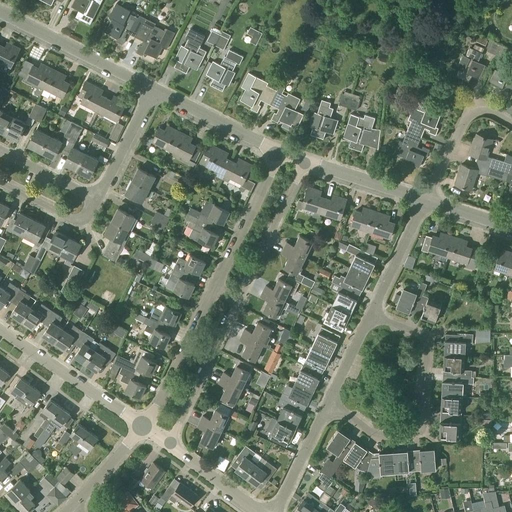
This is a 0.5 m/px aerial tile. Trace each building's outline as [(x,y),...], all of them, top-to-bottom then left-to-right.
[(73,0),(71,7),(78,10),(74,17),(90,25),(102,0),(73,0)] [(475,7),(470,13),(476,19),(482,13),(475,7)] [(135,37),(142,23),(144,18),(139,15),(136,20),(132,18),(134,15),(121,9),(116,20),(112,18),(105,33),(117,39),(115,42),(122,45),(126,38),(124,37),(126,33),(135,37)] [(142,23),(135,37),(142,41),(144,42),(142,46),(140,45),(136,52),(143,55),(144,52),(156,58),(162,47),(166,50),(173,35),(174,32),(167,29),(166,31),(165,31),(153,25),(152,28),(142,23)] [(253,35),(257,29),(251,26),(248,33),(253,35)] [(199,48),(201,44),(205,36),(190,29),(186,37),(188,39),(184,47),(181,45),(174,59),(177,60),(174,67),(186,73),(189,66),(197,70),(204,57),(207,52),(199,48)] [(215,45),(220,35),(212,31),(207,41),(215,45)] [(224,50),(229,39),(220,35),(215,45),(224,50)] [(496,55),(500,45),(490,40),(486,49),(488,49),(487,51),(496,55)] [(510,55),(511,50),(511,49),(509,49),(509,48),(490,40),(500,45),(496,55),(504,59),(507,53),(510,55)] [(0,61),(11,67),(20,49),(7,42),(4,47),(0,44),(0,61)] [(480,79),(486,66),(478,62),(482,53),(469,47),(465,57),(462,55),(456,69),(459,70),(456,77),(469,83),(472,76),(480,79)] [(212,61),(206,75),(213,79),(210,85),(222,91),(225,85),(228,86),(235,73),(232,71),(236,63),(239,64),(243,56),(230,50),(226,57),(224,56),(220,65),(212,61)] [(367,53),(364,56),(365,60),(369,62),(372,62),(374,59),(374,55),(371,53),(367,53)] [(44,88),(53,69),(41,63),(38,68),(33,65),(26,79),(24,82),(31,85),(32,82),(44,88)] [(511,66),(506,64),(502,73),(494,70),(488,83),(496,87),(493,94),(505,99),(508,92),(511,94),(511,93),(511,66)] [(62,97),(69,83),(64,81),(66,76),(53,69),(44,88),(41,94),(48,98),(51,92),(62,97)] [(269,105),(276,91),(266,86),(268,83),(255,77),(256,77),(249,73),(241,87),(245,89),(240,100),(251,106),(250,109),(257,113),(260,106),(259,105),(261,101),(262,102),(269,105)] [(276,91),(269,105),(279,110),(277,114),(274,112),(270,119),(279,124),(280,121),(291,126),(298,112),(294,110),(300,99),(288,93),(287,96),(282,93),(284,89),(287,84),(291,83),(292,80),(291,76),(285,74),(279,86),(276,91)] [(99,112),(106,98),(100,95),(103,91),(90,84),(90,83),(86,81),(79,95),(77,97),(82,99),(81,103),(99,112)] [(347,108),(352,94),(345,92),(344,94),(342,94),(339,105),(347,108)] [(352,94),(347,108),(357,110),(360,99),(359,99),(360,96),(352,94)] [(117,121),(126,102),(113,96),(111,101),(106,98),(99,112),(117,121)] [(329,107),(331,103),(322,100),(320,104),(317,113),(314,112),(309,127),(312,128),(310,135),(323,139),(326,132),(333,135),(338,120),(330,118),(333,109),(329,107)] [(41,106),(35,104),(29,117),(34,120),(41,106)] [(41,106),(34,120),(40,123),(47,109),(41,106)] [(62,106),(58,114),(63,116),(64,117),(68,109),(67,108),(62,106)] [(435,135),(438,128),(435,127),(440,115),(426,109),(424,113),(413,108),(407,121),(410,122),(406,132),(421,138),(425,128),(429,130),(428,133),(435,135)] [(0,131),(5,134),(13,117),(15,114),(9,111),(8,112),(6,114),(0,111),(0,110),(0,131)] [(364,119),(358,117),(350,114),(348,124),(347,124),(343,138),(350,140),(348,147),(361,152),(364,145),(378,149),(381,129),(372,129),(375,118),(365,115),(364,119)] [(13,117),(5,134),(18,140),(26,124),(13,117)] [(65,135),(70,138),(77,124),(72,122),(65,135)] [(77,124),(70,138),(76,141),(83,128),(82,127),(77,124)] [(170,150),(179,132),(167,125),(164,131),(159,128),(153,139),(149,137),(145,145),(149,146),(152,141),(170,150)] [(114,127),(109,138),(115,141),(121,130),(114,127)] [(41,152),(49,135),(36,129),(28,146),(41,152)] [(179,132),(170,150),(182,157),(180,161),(193,166),(202,149),(190,143),(192,138),(179,132)] [(417,147),(421,138),(406,132),(402,143),(399,141),(394,153),(406,158),(404,162),(419,168),(424,155),(427,157),(429,149),(422,147),(421,149),(417,147)] [(107,140),(95,134),(92,139),(104,146),(107,140)] [(508,173),(511,164),(487,157),(492,140),(476,134),(469,155),(478,158),(476,163),(489,167),(508,173)] [(49,135),(41,152),(53,159),(57,150),(62,142),(49,135)] [(222,179),(231,161),(226,159),(228,154),(209,144),(200,162),(218,172),(216,176),(222,179)] [(85,153),(73,147),(64,164),(76,170),(85,153)] [(89,177),(98,160),(85,153),(76,170),(89,177)] [(231,161),(222,179),(228,182),(230,177),(242,183),(241,186),(251,191),(255,184),(245,179),(252,165),(239,159),(236,164),(231,161)] [(487,176),(489,167),(476,163),(474,169),(461,164),(454,186),(471,191),(477,173),(487,176)] [(148,189),(155,177),(138,168),(132,181),(148,189)] [(185,185),(188,179),(171,171),(168,177),(185,185)] [(142,202),(148,189),(132,181),(125,194),(142,202)] [(321,213),(326,198),(320,197),(322,192),(308,187),(303,202),(299,201),(296,208),(300,209),(301,207),(321,213)] [(340,219),(347,200),(333,195),(331,200),(326,198),(321,213),(340,219)] [(359,196),(355,205),(361,207),(364,198),(359,196)] [(188,213),(212,224),(214,219),(224,224),(230,212),(229,211),(233,202),(226,199),(222,208),(214,204),(206,200),(201,212),(191,207),(188,213)] [(0,223),(0,224),(9,207),(0,202),(0,223)] [(153,217),(167,224),(170,218),(174,211),(167,208),(164,215),(156,211),(153,217)] [(371,231),(377,212),(363,208),(362,212),(356,210),(351,225),(371,231)] [(128,229),(134,217),(117,209),(111,221),(128,229)] [(390,238),(394,223),(389,221),(390,216),(377,212),(371,231),(390,238)] [(24,236),(32,219),(19,213),(14,224),(10,222),(6,230),(10,232),(11,230),(24,236)] [(209,230),(212,224),(188,213),(185,219),(195,224),(189,237),(197,241),(198,239),(204,243),(201,250),(208,253),(211,246),(213,247),(219,235),(209,230)] [(164,229),(167,224),(153,217),(151,223),(161,228),(164,229)] [(45,226),(32,219),(24,236),(36,242),(34,245),(39,247),(44,238),(39,236),(45,226)] [(130,231),(128,229),(111,221),(105,234),(113,238),(103,255),(115,261),(118,256),(130,231)] [(336,230),(333,237),(340,239),(342,233),(336,230)] [(60,254),(68,238),(56,231),(47,248),(60,254)] [(423,244),(421,250),(427,252),(428,250),(440,254),(440,257),(440,259),(446,261),(448,257),(454,237),(440,232),(439,238),(433,236),(432,238),(426,236),(425,238),(423,244)] [(286,243),(284,248),(305,258),(310,249),(312,243),(313,242),(300,236),(294,247),(286,243)] [(474,269),(480,251),(466,246),(468,241),(454,237),(448,257),(467,263),(465,266),(474,269)] [(81,244),(68,238),(60,254),(67,258),(64,263),(70,266),(73,261),(72,261),(81,244)] [(349,268),(368,277),(377,258),(358,249),(349,244),(346,251),(355,255),(349,268)] [(284,248),(282,253),(290,257),(284,268),(291,271),(288,277),(301,283),(310,287),(313,288),(314,286),(316,282),(304,276),(298,273),(299,271),(301,267),(305,258),(284,248)] [(511,252),(501,249),(494,269),(510,274),(509,278),(511,278),(511,252)] [(135,256),(145,261),(148,262),(151,256),(144,253),(141,252),(138,250),(135,256)] [(29,271),(36,258),(30,255),(23,268),(29,271)] [(174,269),(187,275),(190,270),(200,274),(206,262),(190,255),(187,261),(179,257),(174,269)] [(36,258),(29,271),(34,274),(41,261),(36,258)] [(15,264),(12,269),(19,273),(22,268),(15,264)] [(74,267),(68,277),(79,282),(84,272),(79,269),(74,267)] [(360,295),(368,277),(349,268),(345,277),(341,275),(340,278),(335,276),(332,282),(341,286),(360,295)] [(185,280),(187,275),(174,269),(169,279),(177,283),(173,290),(189,297),(195,285),(185,280)] [(328,280),(331,274),(321,269),(318,276),(328,280)] [(284,301),(288,293),(293,296),(299,283),(287,277),(285,282),(279,279),(274,290),(266,286),(263,291),(284,301)] [(67,294),(74,281),(68,278),(61,291),(64,292),(67,294)] [(12,302),(20,289),(10,282),(5,290),(0,287),(0,307),(1,308),(7,299),(12,302)] [(416,293),(403,288),(396,308),(416,315),(423,296),(427,285),(421,282),(416,293)] [(313,288),(311,293),(320,297),(323,290),(318,288),(314,286),(313,288)] [(351,314),(360,295),(341,286),(332,305),(351,314)] [(22,322),(31,308),(25,304),(31,296),(20,289),(12,302),(17,305),(11,315),(22,322)] [(263,291),(261,296),(269,300),(263,311),(278,318),(284,307),(284,308),(286,309),(289,303),(287,302),(284,301),(263,291)] [(311,294),(308,300),(315,304),(318,298),(311,294)] [(434,322),(442,303),(423,296),(416,315),(434,322)] [(90,301),(86,307),(96,313),(100,307),(90,301)] [(44,323),(52,311),(42,304),(37,312),(31,308),(22,322),(33,329),(39,320),(44,323)] [(81,319),(87,309),(79,304),(72,314),(81,319)] [(150,319),(163,325),(166,320),(176,325),(181,313),(166,305),(163,311),(155,308),(150,319)] [(351,314),(332,305),(329,311),(324,309),(322,315),(324,316),(321,322),(342,332),(351,314)] [(54,343),(63,329),(57,325),(63,318),(52,311),(44,323),(49,327),(43,336),(54,343)] [(161,331),(163,325),(150,319),(146,317),(139,314),(138,313),(135,319),(143,323),(147,325),(144,330),(152,334),(149,340),(165,348),(171,336),(161,331)] [(113,322),(107,332),(112,335),(115,331),(122,337),(127,330),(113,322)] [(267,342),(273,330),(270,329),(258,323),(252,333),(245,330),(242,335),(262,344),(263,345),(270,348),(271,345),(267,342)] [(76,344),(84,332),(74,325),(69,333),(63,329),(54,343),(65,350),(71,341),(76,344)] [(288,338),(289,335),(291,331),(284,328),(281,335),(288,338)] [(331,355),(340,337),(321,328),(312,346),(331,355)] [(476,336),(490,337),(490,329),(476,328),(476,336)] [(95,350),(89,347),(94,339),(84,332),(76,344),(81,348),(75,357),(85,364),(95,350)] [(444,355),(465,357),(466,343),(473,343),(473,334),(466,334),(466,336),(445,334),(444,355)] [(263,345),(262,344),(242,335),(240,340),(247,344),(242,354),(255,361),(263,345)] [(108,366),(116,353),(100,342),(95,350),(85,364),(96,372),(103,362),(108,366)] [(322,374),(331,355),(312,346),(303,364),(322,374)] [(125,369),(139,376),(142,370),(151,375),(157,363),(150,360),(153,354),(139,348),(137,354),(134,360),(131,358),(130,361),(118,355),(114,364),(120,367),(122,368),(125,369)] [(273,350),(269,360),(276,363),(281,354),(281,353),(273,350)] [(464,370),(465,357),(444,355),(443,376),(463,377),(474,378),(474,377),(471,377),(472,370),(464,370)] [(313,392),(322,374),(303,364),(294,383),(296,384),(313,392)] [(242,388),(250,372),(236,366),(231,377),(223,373),(221,378),(242,388)] [(0,367),(0,386),(2,385),(1,385),(9,374),(0,367)] [(136,381),(139,376),(125,369),(122,368),(119,373),(123,375),(120,381),(128,384),(125,391),(140,398),(146,386),(136,381)] [(474,378),(463,377),(443,376),(441,396),(462,397),(463,383),(473,384),(474,378)] [(15,408),(30,386),(20,378),(12,389),(18,393),(15,398),(16,398),(11,405),(15,408)] [(233,408),(242,388),(221,378),(218,383),(226,387),(221,398),(219,402),(233,408)] [(305,410),(313,392),(296,384),(294,383),(288,396),(283,394),(281,399),(286,401),(305,410)] [(30,386),(15,408),(21,412),(26,406),(30,408),(33,404),(32,404),(40,393),(30,386)] [(254,398),(251,397),(248,403),(249,403),(255,406),(259,397),(256,395),(254,398)] [(461,417),(462,397),(441,396),(440,416),(461,417)] [(283,408),(277,420),(296,429),(305,410),(286,401),(281,399),(278,405),(283,408)] [(42,411),(39,415),(45,419),(41,426),(44,429),(45,429),(60,407),(50,400),(42,411)] [(60,407),(45,429),(49,432),(54,425),(59,429),(70,414),(60,407)] [(221,432),(226,422),(228,423),(230,417),(228,416),(229,416),(215,409),(210,420),(202,416),(200,421),(221,432)] [(460,438),(461,417),(440,416),(439,437),(460,438)] [(254,430),(257,422),(252,419),(248,427),(254,430)] [(287,447),(296,429),(277,420),(268,438),(287,447)] [(217,441),(221,432),(200,421),(198,427),(205,430),(200,441),(198,446),(207,450),(209,446),(213,448),(214,447),(216,448),(218,442),(217,441)] [(4,431),(9,436),(14,441),(19,435),(5,423),(0,428),(4,431)] [(73,443),(68,450),(72,453),(88,431),(78,424),(71,434),(72,435),(71,435),(75,438),(72,443),(73,443)] [(330,478),(343,459),(355,442),(338,430),(326,447),(338,455),(333,462),(328,459),(320,471),(330,478)] [(4,431),(0,434),(0,444),(7,438),(9,436),(4,431)] [(88,431),(72,453),(76,456),(81,449),(87,453),(90,449),(98,439),(88,431)] [(232,443),(238,446),(241,440),(235,437),(232,443)] [(59,440),(54,448),(60,452),(65,444),(59,440)] [(367,473),(372,453),(355,442),(343,459),(360,471),(367,473)] [(245,478),(256,464),(251,460),(256,453),(246,445),(237,457),(242,461),(235,470),(245,478)] [(415,472),(436,470),(434,449),(413,450),(415,472)] [(39,459),(42,455),(42,452),(39,450),(35,451),(32,454),(39,459)] [(394,473),(415,472),(413,450),(393,452),(394,473)] [(375,474),(394,473),(393,452),(372,453),(367,473),(375,474)] [(218,466),(226,470),(231,459),(223,455),(218,466)] [(0,462),(0,481),(7,475),(3,471),(11,463),(5,457),(0,462)] [(15,476),(24,467),(34,458),(30,462),(25,457),(20,462),(10,471),(15,476)] [(256,464),(245,478),(256,486),(263,477),(268,481),(277,469),(261,457),(256,464)] [(34,458),(24,467),(29,472),(39,463),(34,458)] [(153,488),(165,472),(153,463),(140,479),(153,488)] [(65,485),(74,474),(66,466),(56,477),(65,485)] [(140,466),(136,474),(142,477),(146,470),(140,466)] [(50,491),(59,481),(60,481),(50,471),(40,481),(50,491)] [(328,485),(332,480),(331,479),(323,473),(319,478),(328,485)] [(130,491),(138,480),(131,476),(123,486),(130,491)] [(25,494),(26,495),(31,490),(21,479),(5,494),(9,498),(8,499),(13,505),(14,504),(15,504),(25,494)] [(180,483),(175,490),(169,486),(161,498),(167,502),(169,499),(175,503),(177,500),(189,508),(198,496),(180,483)] [(56,486),(47,495),(59,506),(68,497),(56,486)] [(330,486),(326,491),(332,496),(336,490),(330,486)] [(344,489),(340,494),(345,497),(348,492),(344,489)] [(131,511),(130,511),(138,505),(128,492),(107,507),(110,511),(131,511)] [(310,511),(313,508),(319,500),(309,492),(303,500),(294,511),(310,511)] [(34,504),(26,495),(25,494),(15,504),(22,511),(30,511),(35,509),(32,506),(34,504)] [(154,507),(160,498),(154,494),(148,502),(154,507)] [(333,511),(335,511),(319,500),(313,508),(310,511),(333,511)] [(493,511),(493,509),(491,501),(485,503),(486,507),(480,508),(480,511),(493,511)] [(506,511),(504,505),(493,508),(491,501),(493,509),(493,511),(506,511)] [(342,511),(346,507),(340,503),(335,511),(333,511),(342,511)]
